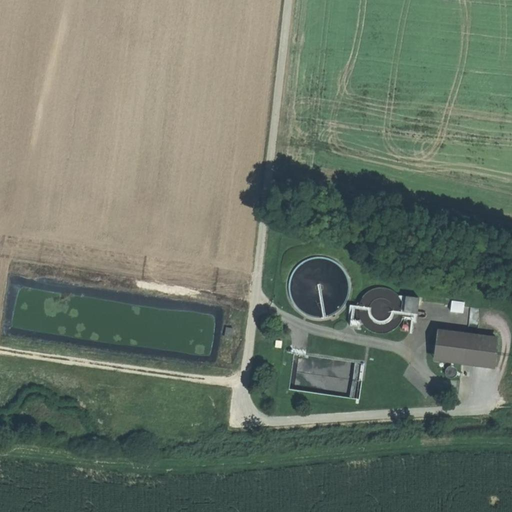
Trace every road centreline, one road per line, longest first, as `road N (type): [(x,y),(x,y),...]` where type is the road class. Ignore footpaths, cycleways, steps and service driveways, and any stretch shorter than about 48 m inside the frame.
road 1 (track): [(0,454),(209,466),(511,444)]
road 2 (track): [(243,379),(290,0)]
road 3 (track): [(243,379),(247,412),(268,420),(481,408),(499,394),(511,396)]
road 4 (track): [(511,223),(271,169)]
road 5 (track): [(243,379),(0,347)]
